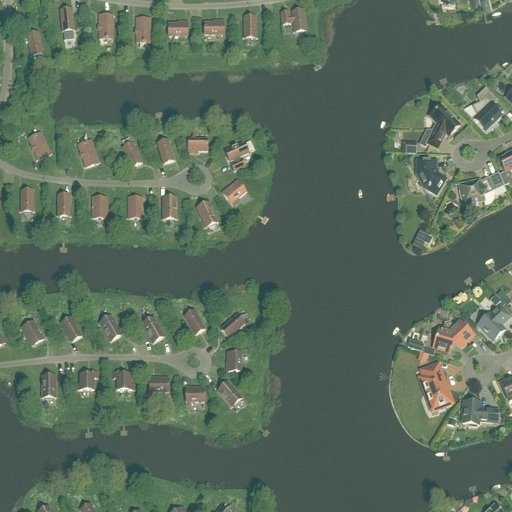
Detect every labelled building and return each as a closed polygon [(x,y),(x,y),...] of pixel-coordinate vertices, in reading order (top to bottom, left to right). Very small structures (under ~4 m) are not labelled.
[(489,2),(481,4),(483,12),(491,10),(489,2)] [(61,13),(63,34),(74,33),(72,12),(61,13)] [(306,34),(304,13),(292,14),(293,20),(290,20),(289,15),(281,16),(283,28),(290,27),(290,24),(293,24),(295,35),(306,34)] [(99,42),(113,41),(113,18),(99,18),(99,29),(98,29),(98,33),(99,33),(99,42)] [(244,19),(244,41),(256,41),(256,19),(244,19)] [(137,45),(150,45),(150,21),(137,21),(137,32),(135,32),(135,36),(137,36),(137,45)] [(224,25),(204,25),(205,37),(224,36),(224,25)] [(188,26),(168,26),(169,38),(188,38),(188,26)] [(28,38),(32,59),(43,57),(39,35),(28,38)] [(492,108),(497,103),(486,91),(478,99),(481,105),(472,109),(473,110),(474,109),(478,117),(474,121),(485,134),(487,132),(488,134),(493,131),(492,128),(501,118),(492,108)] [(448,140),(461,128),(441,108),(429,120),(436,127),(433,133),(426,133),(420,147),(425,150),(427,147),(438,153),(445,137),(448,140)] [(31,150),(33,153),(34,153),(39,163),(51,157),(41,135),(29,141),(32,149),(31,150)] [(80,156),(81,160),(83,160),(86,170),(99,166),(91,143),(78,147),(81,156),(80,156)] [(164,167),(175,164),(168,143),(157,146),(164,167)] [(188,154),(208,154),(207,143),(188,143),(188,154)] [(234,162),(236,165),(231,167),(234,174),(245,169),(242,162),(240,163),(239,160),(249,156),(248,154),(253,152),(250,144),(245,146),(244,145),(225,154),(230,164),(234,162)] [(132,170),(142,166),(133,146),(123,151),(132,170)] [(502,168),(501,169),(503,173),(504,173),(505,176),(511,172),(511,153),(506,157),(506,158),(499,162),(502,168)] [(436,163),(417,162),(416,173),(427,193),(436,198),(446,182),(437,176),(436,174),(436,163)] [(487,192),(490,191),(492,194),(505,188),(499,176),(480,184),(480,183),(459,187),(464,208),(470,206),(471,208),(478,207),(477,205),(484,204),(483,199),(487,192)] [(245,193),(238,184),(223,197),(230,206),(238,199),(239,200),(246,195),(245,194),(245,193)] [(22,193),(22,215),(33,215),(33,193),(22,193)] [(58,198),(58,220),(70,220),(70,198),(58,198)] [(93,200),(93,221),(107,221),(107,200),(93,200)] [(129,200),(129,216),(129,221),(143,221),(143,200),(129,200)] [(163,211),(163,223),(177,223),(177,201),(165,201),(165,211),(163,211)] [(201,220),(206,231),(218,225),(209,205),(199,210),(203,219),(201,220)] [(419,234),(416,239),(423,243),(426,237),(419,234)] [(496,298),(491,302),(496,308),(501,303),(496,298)] [(510,319),(500,308),(490,317),(490,316),(478,328),(493,344),(505,333),(501,328),(510,319)] [(194,313),(184,319),(195,338),(205,332),(194,313)] [(245,326),(237,318),(221,332),(228,341),(245,326)] [(111,319),(100,326),(111,345),(120,339),(116,330),(117,329),(111,319)] [(82,339),(71,320),(61,326),(72,345),(82,339)] [(154,320),(142,327),(153,346),(163,340),(158,332),(160,331),(154,320)] [(44,341),(34,323),(22,330),(32,348),(44,341)] [(439,332),(434,349),(449,354),(452,346),(454,343),(460,350),(473,338),(460,325),(449,335),(439,332)] [(433,359),(435,354),(423,351),(422,356),(433,359)] [(240,355),(228,355),(228,375),(240,375),(240,365),(241,365),(241,356),(240,356),(240,355)] [(420,356),(418,362),(425,364),(427,358),(420,356)] [(438,411),(452,406),(447,393),(446,393),(444,387),(445,387),(440,374),(438,374),(436,369),(422,374),(427,386),(423,388),(426,398),(425,400),(427,405),(430,407),(435,405),(438,411)] [(77,387),(77,392),(94,392),(93,381),(97,381),(97,374),(92,374),(92,377),(80,377),(80,387),(77,387)] [(119,374),(114,374),(114,381),(118,381),(117,392),(134,392),(134,387),(131,387),(131,377),(119,377),(119,374)] [(42,379),(42,401),(56,401),(56,389),(54,389),(54,379),(42,379)] [(509,406),(511,404),(511,380),(500,386),(509,406)] [(150,381),(150,393),(160,393),(160,395),(169,394),(169,393),(169,381),(150,381)] [(218,393),(232,410),(242,401),(234,392),(233,393),(226,386),(218,393)] [(186,391),(186,403),(196,403),(196,404),(205,404),(205,403),(205,391),(186,391)] [(480,411),(481,405),(464,404),(464,406),(462,406),(462,414),(463,415),(462,426),(468,427),(469,429),(477,430),(477,428),(479,428),(479,424),(497,426),(499,413),(480,411)] [(455,423),(449,421),(447,428),(452,430),(455,423)]
